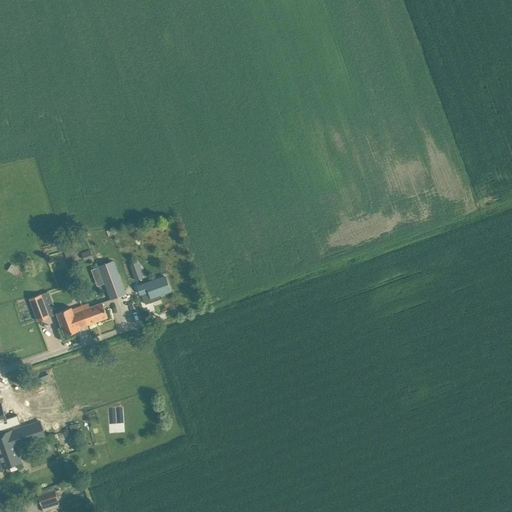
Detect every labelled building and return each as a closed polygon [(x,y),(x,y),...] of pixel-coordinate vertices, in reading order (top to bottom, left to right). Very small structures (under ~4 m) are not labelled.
[(108,262),(98,265),(99,266),(105,283),(111,300),(126,294),(117,270),(113,260),(108,262)] [(135,280),(143,277),(137,261),(130,264),(135,280)] [(153,290),(155,296),(170,291),(165,276),(138,286),(141,294),(153,290)] [(38,321),(49,317),(41,294),(30,298),(38,321)] [(108,317),(102,302),(90,307),(88,303),(72,309),(71,307),(56,313),(65,335),(80,330),(79,328),(108,317)] [(1,404),(0,403),(0,430),(20,423),(17,415),(6,418),(1,404)] [(72,433),(80,431),(77,423),(70,426),(72,433)] [(23,426),(17,428),(0,433),(0,457),(4,468),(10,466),(11,471),(17,469),(15,464),(21,462),(14,444),(28,439),(23,426)] [(43,511),(61,506),(58,499),(62,498),(60,490),(38,497),(43,511)]
